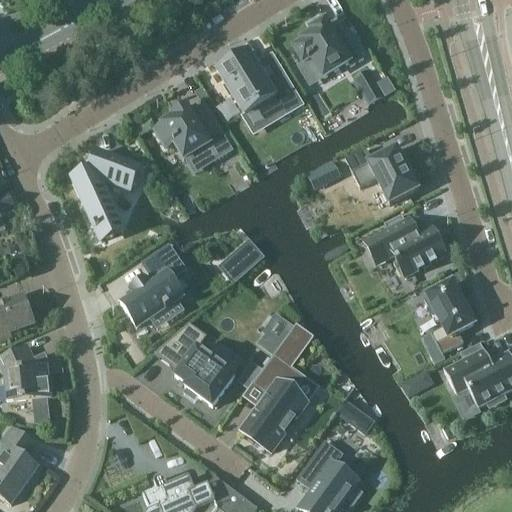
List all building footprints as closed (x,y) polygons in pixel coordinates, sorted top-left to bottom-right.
[(364,61),(342,25),(330,33),(325,24),(321,26),(322,28),(315,32),(314,31),(311,33),(313,36),(301,43),(303,46),(294,52),(303,67),(308,64),(309,65),(313,63),(324,81),(348,66),(350,69),(364,61)] [(217,74),(226,88),(225,88),(226,90),(227,89),(231,95),(230,96),(231,98),(232,97),(237,105),(245,118),(274,101),(284,117),(286,116),(248,55),(238,61),(237,58),(226,65),(227,68),(217,74)] [(396,94),(390,77),(376,82),(372,71),(356,76),(366,105),(396,94)] [(155,132),(167,152),(175,147),(184,162),(206,149),(215,164),(232,153),(204,108),(190,116),(186,109),(173,118),(174,120),(155,132)] [(410,178),(411,177),(410,175),(409,176),(405,169),(406,169),(405,166),(405,167),(398,153),(397,151),(395,152),(395,153),(373,164),(366,152),(345,163),(360,192),(377,183),(389,206),(388,206),(389,208),(391,207),(416,194),(417,194),(419,193),(418,191),(417,191),(410,178)] [(90,177),(72,186),(96,237),(102,234),(115,228),(100,196),(106,191),(127,203),(139,181),(99,160),(90,177)] [(332,167),(320,173),(327,186),(339,180),(332,167)] [(0,234),(8,231),(1,218),(4,216),(4,215),(17,209),(11,197),(0,202),(0,234)] [(394,257),(405,279),(445,258),(430,229),(417,236),(409,222),(405,223),(402,217),(384,227),(388,234),(375,241),(386,262),(394,257)] [(166,309),(183,298),(172,281),(186,272),(170,247),(143,264),(152,278),(132,291),(134,295),(121,304),(126,313),(124,314),(132,327),(135,325),(137,328),(150,320),(153,325),(169,314),(166,309)] [(461,303),(462,303),(461,301),(460,302),(452,286),(427,299),(429,302),(425,304),(433,319),(437,317),(444,330),(431,337),(442,357),(463,346),(458,335),(474,327),(466,312),(466,311),(465,310),(464,310),(461,303)] [(0,303),(0,336),(33,324),(24,298),(10,303),(9,300),(0,303)] [(235,379),(217,366),(198,352),(207,339),(189,326),(154,357),(160,361),(161,360),(164,362),(170,366),(169,368),(179,375),(175,380),(186,388),(185,390),(212,411),(235,379)] [(8,405),(52,400),(48,369),(46,369),(45,359),(34,360),(28,348),(0,360),(0,369),(3,376),(4,375),(8,405)] [(484,353),(444,374),(456,398),(468,393),(478,412),(487,407),(489,412),(506,403),(503,398),(511,393),(511,361),(509,356),(490,366),(485,355),(484,353)] [(269,397),(242,432),(271,454),(307,406),(294,396),(306,380),(274,356),(253,385),(269,397)] [(254,367),(244,381),(240,387),(247,392),(261,373),(254,367)] [(412,395),(435,386),(429,371),(406,380),(412,395)] [(339,413),(349,420),(355,412),(345,405),(339,413)] [(0,498),(12,507),(39,469),(22,458),(32,443),(12,430),(2,444),(7,448),(0,458),(0,498)] [(341,459),(332,452),(332,451),(325,446),(326,446),(325,445),(296,484),(298,484),(313,494),(303,508),(300,511),(299,511),(336,511),(357,485),(334,468),(341,459)] [(216,511),(218,509),(221,511),(256,511),(259,509),(215,477),(209,486),(196,492),(190,478),(169,488),(166,482),(165,481),(164,480),(163,480),(161,479),(160,480),(159,480),(157,481),(156,482),(156,484),(155,485),(155,486),(158,492),(144,498),(150,511),(216,511)]
